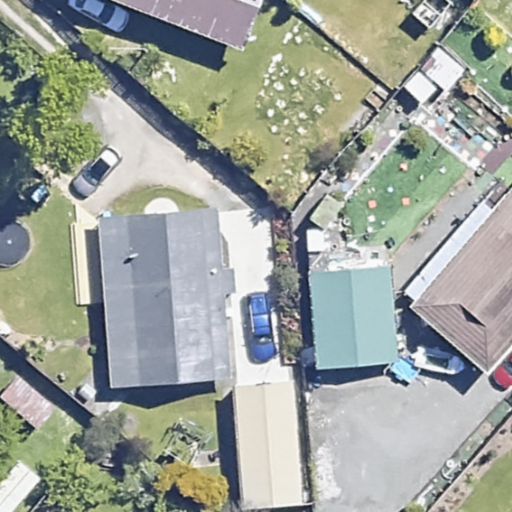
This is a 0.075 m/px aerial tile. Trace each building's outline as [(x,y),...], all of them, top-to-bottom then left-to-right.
[(115,0),(234,48),(253,0),(115,0)] [(462,74),(441,49),(398,86),(420,111),(462,74)] [(511,179),(406,298),(484,368),(511,336),(511,179)] [(231,376),(222,210),(97,216),(106,383),(231,376)] [(390,270),(309,273),(312,364),(393,362),(390,270)] [(297,503),(291,380),(230,383),(236,506),(297,503)] [(0,511),(8,511),(39,477),(15,456),(0,474),(0,511)]
